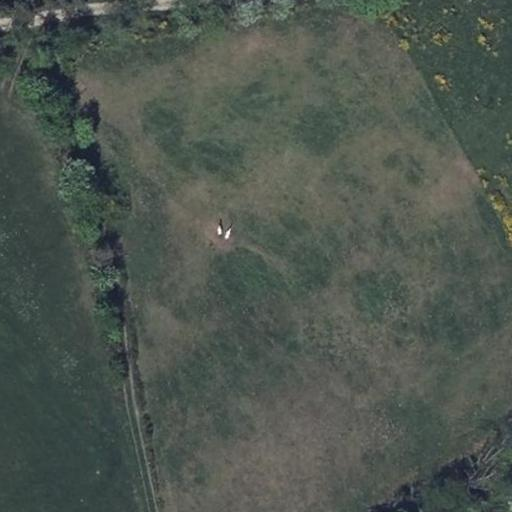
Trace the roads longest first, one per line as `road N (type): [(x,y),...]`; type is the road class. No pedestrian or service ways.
road 1 (track): [(45,20),(128,337),(151,511)]
road 2 (track): [(178,0),(0,26)]
